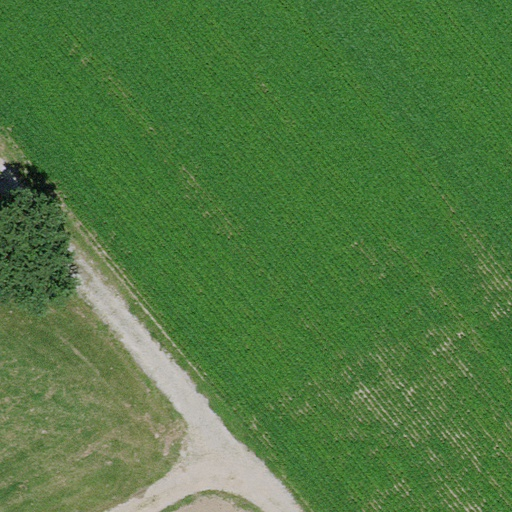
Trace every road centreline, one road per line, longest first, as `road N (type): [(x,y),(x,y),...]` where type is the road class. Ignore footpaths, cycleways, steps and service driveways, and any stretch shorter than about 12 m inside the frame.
road 1 (track): [(268,511),(0,183)]
road 2 (track): [(105,511),(217,451)]
